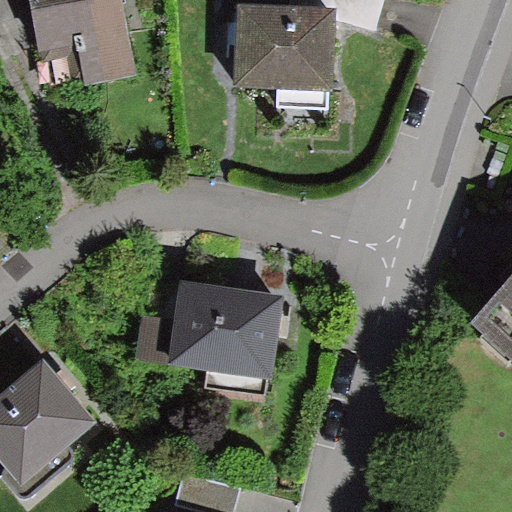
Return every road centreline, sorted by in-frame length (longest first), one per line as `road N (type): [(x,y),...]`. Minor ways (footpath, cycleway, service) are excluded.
road 1 (residential): [(0,299),(92,220),(192,200),(394,248)]
road 2 (residential): [(325,511),(394,248)]
road 3 (residential): [(394,248),(485,0)]
